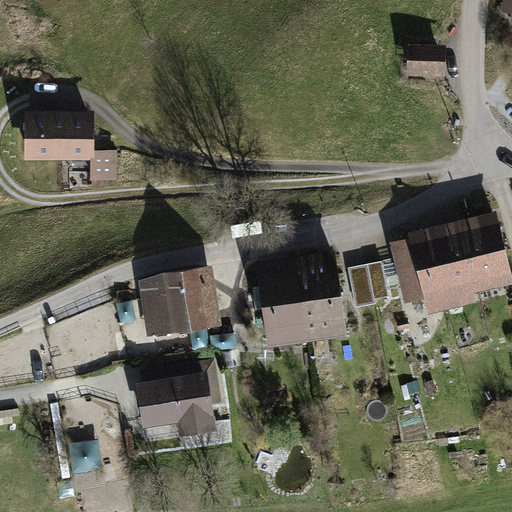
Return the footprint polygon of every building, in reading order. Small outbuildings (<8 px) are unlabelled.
[(444,47),(409,46),(408,75),(443,76),(444,47)] [(96,112),(26,111),(26,160),(92,161),(91,181),(117,181),(117,151),(96,150),(96,112)] [(494,215),(457,224),(473,288),(509,279),(494,215)] [(457,224),(430,230),(447,303),(475,297),(473,288),(457,224)] [(428,308),(447,303),(430,230),(410,235),(412,242),(393,246),(405,298),(424,293),(428,308)] [(298,259),(308,335),(345,329),(334,254),(298,259)] [(350,262),(358,299),(391,292),(383,255),(350,262)] [(308,335),(298,259),(258,265),(268,340),(308,335)] [(165,271),(139,280),(148,336),(222,325),(213,264),(165,271)] [(143,382),(137,383),(145,429),(148,429),(150,438),(181,433),(181,438),(219,431),(215,408),(227,406),(221,369),(218,370),(216,358),(141,370),(143,382)]
